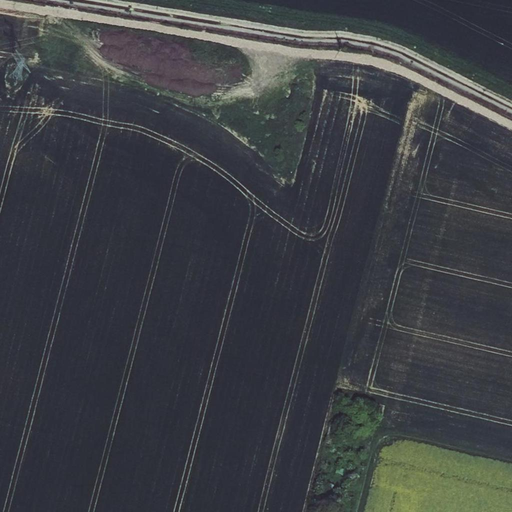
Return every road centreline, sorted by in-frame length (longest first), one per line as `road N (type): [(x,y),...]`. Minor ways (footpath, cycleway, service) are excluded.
road 1 (track): [(5,0),(383,59),(511,122)]
road 2 (track): [(360,511),(376,446),(389,432),(511,460)]
